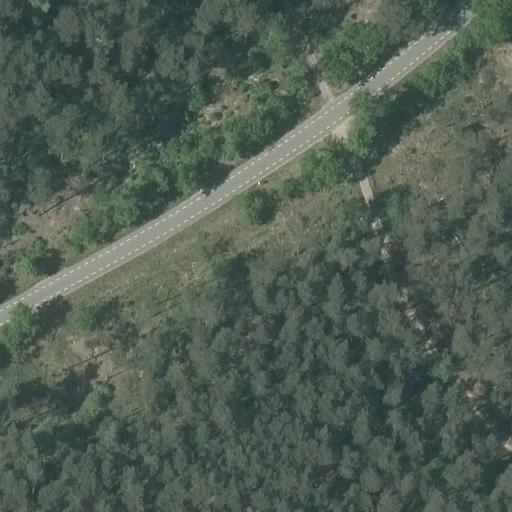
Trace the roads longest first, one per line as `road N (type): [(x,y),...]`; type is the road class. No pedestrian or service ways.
road 1 (tertiary): [(0,318),(233,187),(334,118),(475,0)]
road 2 (track): [(511,459),(420,353),(334,118),(280,0)]
